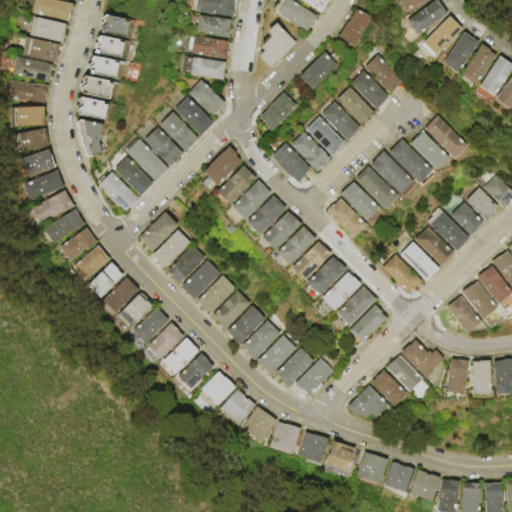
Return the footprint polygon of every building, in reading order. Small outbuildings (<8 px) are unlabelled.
[(29,0),(58,0),(67,2),(65,13),(64,12),(62,21),(27,12),(29,0)] [(192,11),(193,0),(227,0),(225,16),(192,11)] [(271,0),(285,0),(310,15),(304,25),(303,24),(299,30),(285,21),(284,23),(266,12),(267,10),(265,9),(271,0)] [(293,0),(321,0),(314,12),(293,0)] [(415,0),(394,10),(389,0),(415,0)] [(420,0),(429,0),(437,10),(408,32),(397,18),(420,0)] [(346,47),(330,37),(339,21),(340,22),(348,8),(363,16),(346,47)] [(190,13),(224,18),(222,36),(187,31),(190,13)] [(439,13),(453,27),(424,55),(410,41),(439,13)] [(26,15),(61,23),(57,42),(22,34),(26,15)] [(106,15),(124,18),(124,21),(130,22),(127,38),(102,33),(106,15)] [(262,67),(250,55),(256,50),(253,47),(255,44),(254,42),(262,34),(259,31),(268,22),(288,42),(262,67)] [(468,38),(445,70),(431,59),(453,28),(468,38)] [(441,64),(456,73),(475,40),(460,31),(441,64)] [(186,34),(219,39),(216,58),(183,53),(186,34)] [(17,35),(52,44),(47,62),(12,53),(17,35)] [(99,35),(118,39),(118,42),(123,43),(120,58),(95,54),(99,35)] [(468,39),(483,49),(462,79),(446,68),(468,39)] [(458,75),(473,85),(493,53),(478,44),(458,75)] [(369,49),(395,76),(391,80),(383,89),(356,62),(369,49)] [(304,89),(290,76),(315,50),(329,64),(304,89)] [(486,50),(502,60),(480,92),(464,81),(486,50)] [(7,54),(45,64),(40,82),(2,73),(7,54)] [(91,55),(111,59),(111,62),(117,63),(114,78),(88,73),(91,55)] [(183,55),(217,60),(214,79),(180,74),(183,55)] [(503,62),(511,68),(511,81),(497,103),(482,92),(503,62)] [(355,65),(381,91),(368,104),(342,79),(355,65)] [(85,76),(106,79),(106,83),(111,84),(108,99),(81,94),(85,76)] [(0,79),(39,84),(36,103),(0,98),(0,79)] [(185,92),(198,79),(223,103),(210,116),(185,92)] [(341,82),(367,108),(355,120),(328,94),(341,82)] [(511,109),(502,103),(511,87),(511,109)] [(262,130),(249,117),(261,105),(260,105),(274,92),(287,105),(262,130)] [(172,109),(185,96),(212,122),(199,135),(172,109)] [(82,97),(101,101),(101,104),(106,104),(103,120),(79,116),(82,97)] [(326,97),(352,123),(339,136),(313,110),(326,97)] [(0,105),(35,105),(35,124),(0,124),(0,105)] [(156,124),(169,111),(197,138),(184,151),(156,124)] [(311,112),(336,137),(330,142),(332,143),(324,151),(298,124),(311,112)] [(416,127),(429,114),(456,140),(443,153),(416,127)] [(78,119),(101,124),(97,142),(100,152),(87,157),(83,153),(83,148),(82,148),(81,146),(82,146),(79,137),(79,136),(76,133),(77,129),(75,123),(78,119)] [(3,152),(0,138),(0,133),(35,125),(38,138),(33,139),(34,145),(3,152)] [(141,139),(154,126),(181,153),(168,166),(141,139)] [(296,126),(322,153),(317,158),(309,166),(283,139),(296,126)] [(400,140),(412,128),(439,155),(427,167),(400,140)] [(378,149),(392,136),(422,166),(408,179),(378,149)] [(123,151),(135,138),(166,168),(153,181),(123,151)] [(277,138),(302,164),(297,168),(299,170),(290,178),(285,172),(284,173),(269,158),(270,157),(264,151),(277,138)] [(215,182),(201,168),(227,143),(234,150),(232,152),(239,159),(215,182)] [(17,174),(11,156),(45,144),(51,162),(17,174)] [(360,161),(366,156),(365,155),(374,147),(404,178),(390,191),(360,161)] [(111,169),(124,156),(151,182),(138,196),(111,169)] [(227,201),(214,188),(241,162),(254,175),(227,201)] [(345,176),(358,163),(388,192),(375,206),(345,176)] [(52,166),(59,184),(24,198),(17,181),(52,166)] [(108,171),(135,197),(122,210),(116,204),(115,206),(100,191),(101,190),(96,184),(108,171)] [(476,188),(490,174),(511,195),(497,208),(476,188)] [(242,217),(229,204),(256,177),(268,190),(242,217)] [(356,217),(330,191),(338,183),(339,183),(344,178),(369,204),(356,217)] [(36,221),(27,205),(61,187),(70,203),(36,221)] [(459,200),(472,187),(493,207),(480,220),(459,200)] [(257,232),(244,219),(271,193),(284,206),(257,232)] [(331,195),(356,221),(343,234),(330,221),(327,220),(323,216),(323,214),(317,207),(325,200),(331,195)] [(444,215),(458,201),(477,221),(463,235),(444,215)] [(70,206),(80,221),(48,241),(39,226),(70,206)] [(432,207),(462,237),(449,250),(421,222),(427,217),(425,214),(432,207)] [(175,223),(147,248),(134,235),(162,209),(175,223)] [(272,247),(259,234),(286,209),(290,213),(291,212),(299,221),(272,247)] [(83,223),(93,239),(64,258),(54,243),(83,223)] [(287,263),(274,249),(300,224),(313,237),(287,263)] [(185,240),(158,266),(145,253),(172,227),(185,240)] [(408,240),(421,227),(448,253),(435,266),(408,240)] [(511,261),(501,248),(511,239),(511,261)] [(302,279),(289,265),(315,240),(320,244),(329,252),(302,279)] [(94,242),(106,255),(82,277),(70,264),(94,242)] [(200,255),(173,281),(160,268),(188,242),(200,255)] [(393,254),(406,242),(432,269),(419,281),(393,254)] [(485,262),(500,250),(511,265),(511,282),(505,288),(485,262)] [(319,293),(306,280),(332,254),(345,267),(319,293)] [(376,268),(389,255),(415,281),(402,294),(376,268)] [(216,271),(189,297),(175,283),(202,257),(216,271)] [(82,282),(107,258),(121,272),(95,296),(82,282)] [(470,277),(485,266),(505,292),(490,303),(470,277)] [(334,308),(321,295),(348,269),(361,282),(334,308)] [(112,311),(99,297),(123,273),(136,287),(112,311)] [(231,286),(204,312),(192,299),(218,273),(231,286)] [(455,292),(471,280),(490,307),(474,318),(455,292)] [(349,323),(336,310),(363,284),(376,297),(349,323)] [(126,326),(112,312),(138,287),(152,302),(126,326)] [(246,302),(220,327),(207,313),(233,289),(246,302)] [(455,296),(474,323),(460,333),(440,306),(455,296)] [(375,302),(382,309),(381,311),(386,316),(360,341),(357,343),(344,331),(349,326),(350,327),(375,302)] [(166,318),(142,340),(129,327),(153,304),(166,318)] [(261,317),(235,342),(223,328),(248,304),(261,317)] [(277,332),(250,358),(237,344),(264,318),(277,332)] [(156,357),(143,343),(168,319),(181,333),(156,357)] [(291,347),(265,372),(252,359),(279,334),(291,347)] [(183,336),(196,349),(171,372),(159,359),(183,336)] [(393,353),(400,345),(401,346),(408,340),(420,352),(422,350),(425,353),(428,349),(437,358),(425,370),(426,371),(418,378),(393,353)] [(310,359),(285,383),(272,370),(297,346),(310,359)] [(189,390),(175,375),(199,352),(213,367),(189,390)] [(378,367),(386,359),(387,360),(392,355),(415,378),(402,391),(378,367)] [(317,356),(329,369),(302,394),(291,381),(317,356)] [(443,359),(461,362),(455,394),(437,391),(443,359)] [(486,361),(504,360),(507,392),(489,394),(486,361)] [(464,361),(483,361),(483,395),(464,395),(464,361)] [(216,369),(233,386),(215,403),(198,386),(216,369)] [(364,382),(369,377),(368,377),(376,369),(400,393),(387,406),(364,382)] [(362,385),(381,405),(368,418),(364,413),(359,418),(353,412),(349,416),(340,407),(362,385)] [(253,403),(236,424),(217,407),(234,387),(253,403)] [(255,404),(274,419),(257,441),(238,426),(255,404)] [(274,418),(297,426),(288,450),(265,442),(274,418)] [(302,428),(324,436),(315,459),(293,451),(302,428)] [(329,437),(338,440),(336,444),(350,450),(342,469),(319,460),(329,437)] [(361,449),(383,457),(374,482),(352,474),(361,449)] [(411,467),(402,492),(379,484),(388,459),(411,467)] [(427,499),(405,492),(413,467),(436,475),(427,499)] [(451,479),(448,511),(431,510),(434,477),(451,479)] [(453,511),(456,480),(474,482),(471,511),(453,511)] [(494,481),(494,511),(478,511),(478,481),(494,481)] [(500,511),(500,483),(511,482),(511,511),(500,511)]
